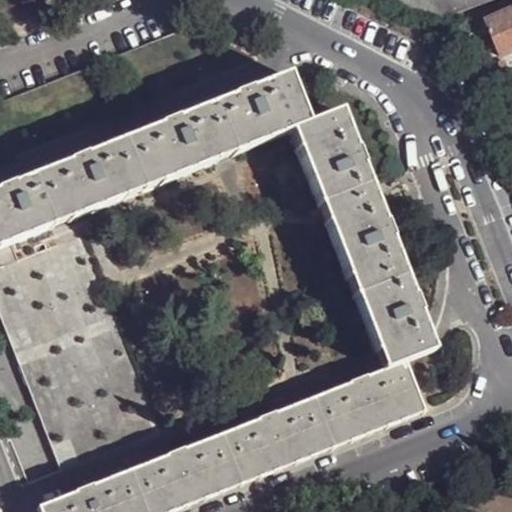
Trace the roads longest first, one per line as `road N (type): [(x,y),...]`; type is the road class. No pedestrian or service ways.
road 1 (residential): [(407,89),(410,150),(484,343),(511,366)]
road 2 (residential): [(511,274),(460,134),(407,89)]
road 3 (residential): [(407,89),(230,0)]
